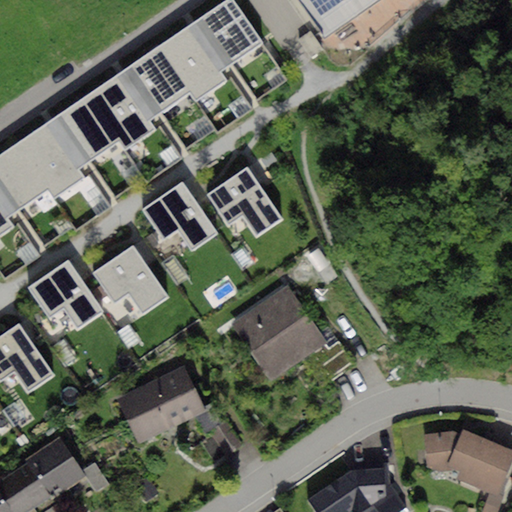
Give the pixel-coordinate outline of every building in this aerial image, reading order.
[(231,0),(225,0),(201,17),(233,63),(262,43),(231,0)] [(298,0),(323,37),(377,0),(298,0)] [(201,17),(189,26),(220,71),(233,63),(201,17)] [(189,26),(158,47),(192,94),(196,100),(226,79),(220,71),(189,26)] [(309,31),(299,38),(311,57),(322,50),(309,31)] [(158,47),(130,65),(163,113),(192,94),(158,47)] [(130,65),(116,75),(149,122),(163,113),(130,65)] [(116,75),(87,95),(119,140),(126,149),(154,128),(149,122),(116,75)] [(87,95),(60,115),(92,159),(119,140),(87,95)] [(60,113),(45,124),(78,169),(92,159),(60,115),(60,113)] [(78,169),(45,124),(15,144),(48,190),(55,199),(84,178),(78,169)] [(48,190),(15,144),(0,154),(0,180),(20,209),(48,190)] [(282,220),(248,166),(205,193),(227,226),(241,217),(255,238),(282,220)] [(20,209),(0,180),(0,211),(5,219),(20,209)] [(181,180),(140,209),(161,240),(177,230),(193,252),(219,234),(181,180)] [(0,211),(0,235),(12,227),(5,219),(0,211)] [(169,299),(132,245),(92,272),(113,303),(127,294),(143,316),(169,299)] [(102,313),(67,261),(27,288),(48,319),(63,309),(77,330),(102,313)] [(288,288),(234,323),(271,380),(311,355),(325,345),(288,288)] [(18,323),(0,335),(0,381),(13,373),(27,394),(54,376),(18,323)] [(329,350),(325,345),(311,355),(330,381),(353,365),(338,344),(329,350)] [(184,367),(118,399),(139,443),(205,411),(184,367)] [(227,422),(200,444),(219,468),(246,446),(227,422)] [(462,432),(422,435),(427,468),(438,471),(453,470),(459,472),(456,479),(496,494),(511,464),(511,451),(464,430),(462,432)] [(59,439),(27,459),(28,462),(51,498),(84,478),(59,439)] [(28,462),(0,480),(0,495),(10,511),(29,511),(51,498),(28,462)] [(95,462),(83,470),(96,492),(109,484),(95,462)] [(349,468),(303,501),(309,511),(407,511),(410,511),(392,484),(390,462),(365,462),(365,467),(349,468)] [(149,477),(135,487),(147,503),(160,493),(149,477)] [(489,494),(482,511),(498,511),(503,500),(489,494)] [(0,511),(10,511),(0,495),(0,511)]
